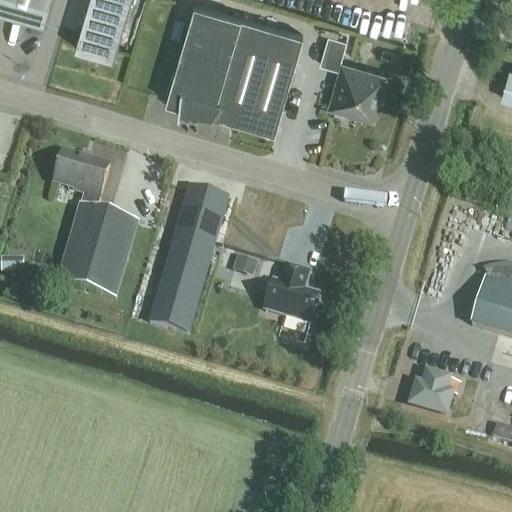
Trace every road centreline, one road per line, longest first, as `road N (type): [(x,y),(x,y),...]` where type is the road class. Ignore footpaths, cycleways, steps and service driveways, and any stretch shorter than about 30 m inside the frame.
road 1 (unclassified): [(405,212),(0,93)]
road 2 (tertiary): [(317,511),(405,212)]
road 3 (tertiary): [(405,212),(469,0)]
